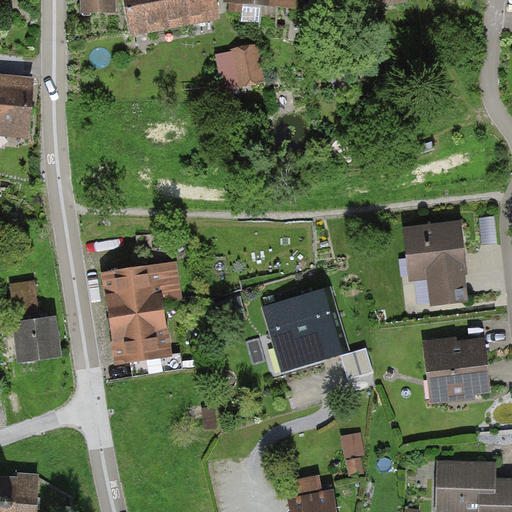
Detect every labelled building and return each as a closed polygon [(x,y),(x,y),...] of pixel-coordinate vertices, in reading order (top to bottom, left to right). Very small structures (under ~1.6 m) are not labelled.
[(121,0),(83,0),(84,16),(122,14),(121,0)] [(131,0),(137,34),(229,20),(226,0),(131,0)] [(234,0),(233,9),(301,15),(302,0),(234,0)] [(421,0),(330,0),(334,18),(422,4),(421,0)] [(264,46),(236,50),(242,89),(270,85),(264,46)] [(44,79),(0,76),(0,137),(39,140),(44,79)] [(497,243),(495,218),(479,220),(482,245),(490,244),(497,243)] [(462,221),(405,228),(412,282),(428,280),(431,308),(469,304),(465,277),(469,276),(462,221)] [(184,263),(109,276),(124,364),(178,355),(167,294),(188,290),(184,263)] [(332,288),(262,307),(281,374),(342,356),(351,354),(332,288)] [(55,316),(13,321),(18,364),(60,360),(55,316)] [(458,338),(424,342),(431,405),(480,400),(479,395),(492,394),(489,376),(485,339),(458,342),(458,338)] [(351,354),(342,356),(349,380),(373,373),(367,350),(351,354)] [(216,429),(215,408),(203,409),(204,430),(216,429)] [(361,433),(342,437),(346,459),(366,456),(361,433)] [(360,459),(347,462),(349,477),(363,474),(360,459)] [(496,464),(439,462),(437,511),(511,511),(511,480),(495,480),(496,464)] [(0,511),(36,511),(38,477),(0,475),(0,511)] [(317,476),(285,483),(290,511),(336,511),(332,491),(321,493),(317,476)]
